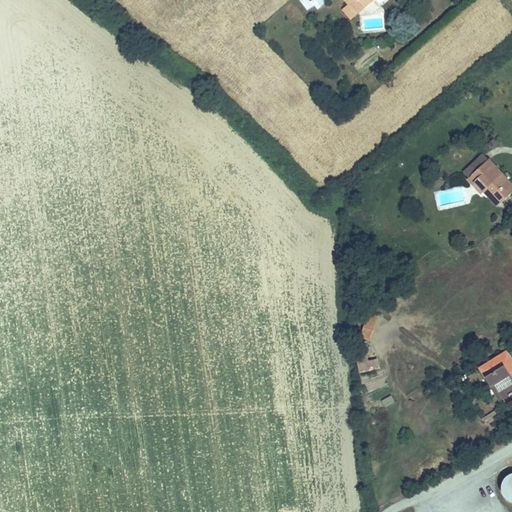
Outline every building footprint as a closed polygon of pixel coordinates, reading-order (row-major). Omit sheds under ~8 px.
[(363,14),(373,6),(368,0),(361,0),(355,5),(363,14)] [(475,169),(479,172),(490,163),(484,156),(467,171),(469,173),(475,169)] [(504,199),(511,192),(511,183),(492,161),(490,163),(479,172),(504,199)] [(469,173),(473,177),(479,172),(475,169),(469,173)] [(479,172),(473,177),(471,179),(483,191),(487,187),(501,202),(504,199),(479,172)] [(368,340),(376,323),(366,318),(358,336),(368,340)] [(511,371),(511,353),(510,351),(484,368),(504,399),(511,394),(511,373),(511,372),(511,371)] [(359,373),(380,369),(378,358),(357,361),(359,373)]
